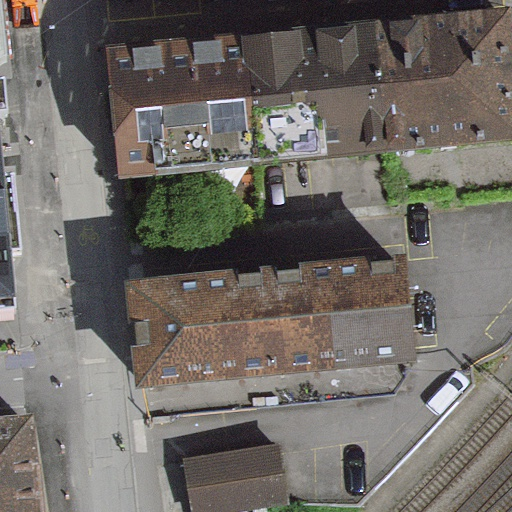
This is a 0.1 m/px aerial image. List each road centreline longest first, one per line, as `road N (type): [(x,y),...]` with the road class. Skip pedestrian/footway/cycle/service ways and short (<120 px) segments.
road 1 (residential): [(92,367),(59,0)]
road 2 (residential): [(108,511),(92,367)]
